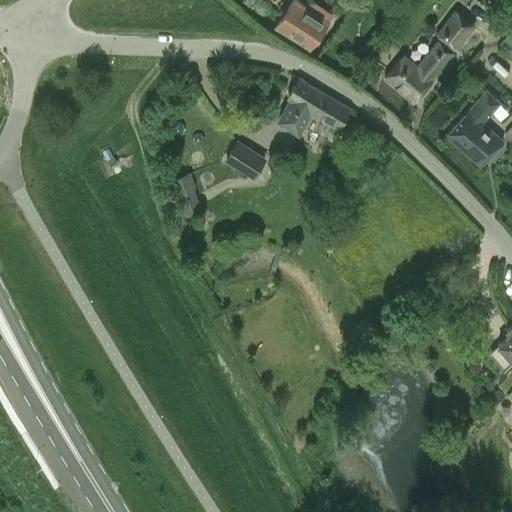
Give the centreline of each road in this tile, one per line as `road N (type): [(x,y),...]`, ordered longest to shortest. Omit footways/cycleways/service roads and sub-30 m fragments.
road 1 (unclassified): [(511,258),(442,173),(336,84),(255,52),(33,42)]
road 2 (secondary): [(115,511),(0,318)]
road 3 (unclassified): [(0,165),(33,42)]
